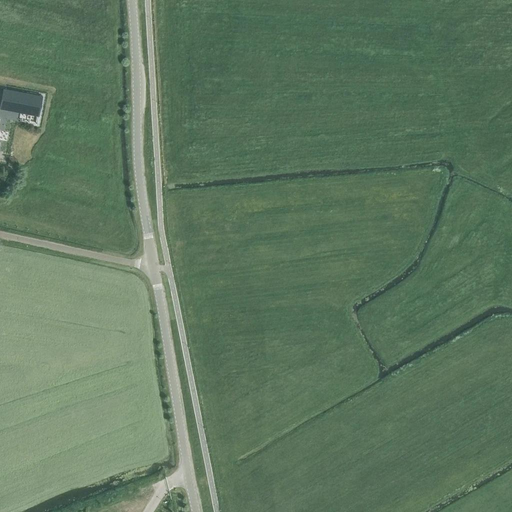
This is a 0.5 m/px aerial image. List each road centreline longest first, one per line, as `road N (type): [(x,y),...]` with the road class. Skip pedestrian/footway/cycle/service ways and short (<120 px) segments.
road 1 (unclassified): [(152,268),(137,159),(131,0)]
road 2 (unclassified): [(196,511),(152,268)]
road 3 (unclassified): [(152,268),(0,235)]
